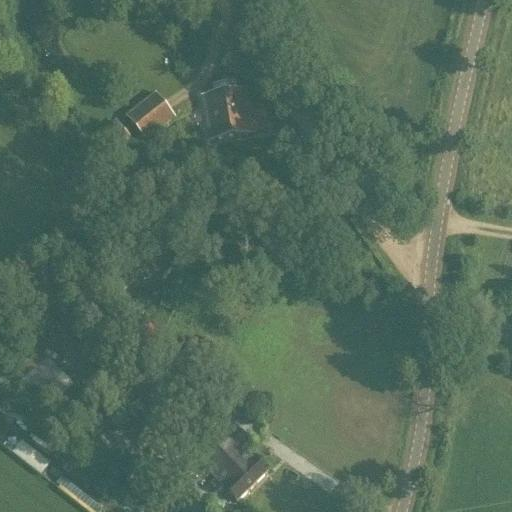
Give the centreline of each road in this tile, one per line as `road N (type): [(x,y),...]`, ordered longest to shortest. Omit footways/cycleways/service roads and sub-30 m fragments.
road 1 (unclassified): [(401,511),(426,383),(428,281),(442,184),(485,0)]
road 2 (track): [(428,281),(389,247),(216,0)]
